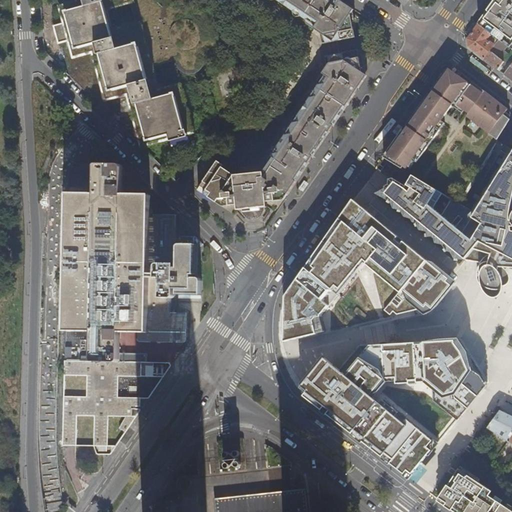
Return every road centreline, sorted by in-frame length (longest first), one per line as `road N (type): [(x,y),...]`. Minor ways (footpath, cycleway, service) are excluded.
road 1 (unclassified): [(26,54),(33,511)]
road 2 (residential): [(56,511),(47,429),(55,187),(63,155),(94,121)]
road 3 (secondary): [(435,41),(263,281)]
road 4 (tertiary): [(94,121),(263,281)]
road 5 (secondary): [(198,360),(92,511)]
road 6 (tertiary): [(424,511),(285,405)]
road 7 (tertiary): [(255,411),(389,511)]
road 8 (tertiary): [(285,405),(263,281)]
